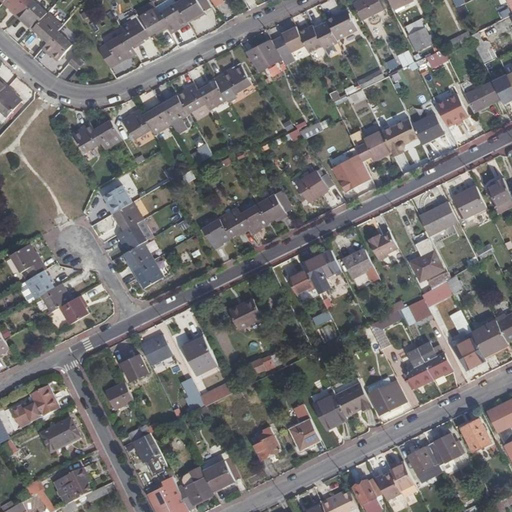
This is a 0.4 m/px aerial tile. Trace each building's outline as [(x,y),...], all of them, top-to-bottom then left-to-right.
[(5,0),(4,1),(12,8),(10,10),(18,17),(33,0),(5,0)] [(33,0),(18,17),(25,23),(26,21),(34,28),(47,13),(33,0)] [(160,11),(178,1),(177,0),(169,0),(158,7),(160,11)] [(179,0),(178,1),(189,19),(197,15),(198,16),(206,12),(199,0),(179,0)] [(362,20),(389,7),(385,0),(363,0),(354,4),(362,20)] [(157,6),(154,1),(137,11),(140,16),(157,6)] [(169,26),(172,31),(182,26),(181,24),(189,19),(178,1),(160,11),(169,26)] [(140,16),(151,34),(159,29),(161,31),(169,26),(160,11),(158,7),(157,6),(140,16)] [(337,21),(351,14),(349,10),(335,17),(337,21)] [(47,13),(34,28),(42,35),(40,37),(47,44),(59,30),(63,26),(47,13)] [(328,20),(338,41),(358,31),(351,14),(337,21),(335,17),(328,20)] [(142,39),(151,34),(140,16),(122,27),(125,33),(134,47),(143,42),(142,39)] [(328,20),(314,27),(324,47),(326,50),(339,43),(338,41),(328,20)] [(301,34),(298,27),(283,34),(293,53),(307,46),(301,34)] [(307,46),(310,54),(324,47),(314,27),(301,34),(307,46)] [(426,29),(411,36),(419,51),(434,44),(426,29)] [(47,44),(44,48),(51,54),(52,52),(59,59),(61,57),(74,43),(59,30),(47,44)] [(459,42),(470,36),(468,32),(447,42),(449,47),(459,42)] [(479,32),(471,36),(485,64),(492,61),(492,60),(479,32)] [(129,58),(137,54),(134,47),(125,33),(109,42),(120,61),(128,56),(129,58)] [(474,43),(470,36),(459,42),(463,48),(474,43)] [(273,40),(248,53),(260,72),(285,60),(273,40)] [(434,69),(449,60),(442,49),(428,58),(434,69)] [(404,66),(415,61),(410,50),(399,55),(404,66)] [(70,64),(80,72),(86,65),(77,57),(70,64)] [(399,65),(395,58),(386,62),(390,69),(399,65)] [(422,69),(428,67),(425,59),(418,61),(422,69)] [(492,61),(485,64),(493,79),(499,76),(492,61)] [(297,63),(291,67),(296,76),(302,72),(297,63)] [(233,72),(217,82),(218,84),(225,96),(234,91),(237,96),(253,86),(243,69),(234,75),(233,72)] [(406,81),(401,70),(389,76),(394,87),(406,81)] [(361,83),(364,89),(373,84),(382,80),(379,73),(361,83)] [(511,79),(509,73),(494,81),(503,99),(505,104),(511,100),(511,79)] [(493,79),(465,93),(475,113),(503,99),(494,81),(493,79)] [(199,92),(207,106),(210,112),(228,102),(225,96),(218,84),(208,89),(207,87),(199,92)] [(364,89),(362,90),(364,95),(375,89),(373,84),(364,89)] [(8,85),(0,94),(0,110),(7,116),(21,101),(14,95),(16,93),(8,85)] [(353,89),(355,93),(362,90),(360,85),(353,89)] [(199,92),(196,87),(187,92),(188,94),(179,99),(190,117),(207,106),(199,92)] [(341,99),(337,90),(330,93),(335,102),(341,99)] [(355,93),(351,95),(356,103),(366,98),(364,95),(362,90),(355,93)] [(190,117),(179,99),(171,104),(169,101),(161,106),(173,126),(182,121),(190,117)] [(450,123),(466,115),(463,108),(462,108),(460,103),(451,107),(450,105),(442,108),(450,123)] [(173,126),(161,106),(151,112),(152,114),(145,118),(152,130),(156,137),(173,126)] [(145,118),(140,110),(131,115),(132,118),(124,122),(134,140),(152,130),(145,118)] [(393,154),(395,157),(405,152),(404,149),(405,144),(419,137),(413,126),(407,113),(380,126),(382,130),(390,148),(392,151),(393,154)] [(413,126),(419,137),(423,145),(445,135),(436,115),(413,126)] [(122,138),(112,121),(103,126),(101,123),(92,128),(101,142),(105,148),(122,138)] [(173,126),(179,136),(188,131),(182,121),(173,126)] [(92,128),(89,122),(81,127),(82,129),(74,134),(84,152),(101,142),(92,128)] [(321,124),(301,133),(303,137),(305,139),(324,130),(321,124)] [(301,133),(298,129),(290,133),(294,141),(303,137),(301,133)] [(351,136),(367,167),(393,154),(392,151),(390,148),(382,130),(364,139),(360,132),(351,136)] [(213,157),(208,148),(199,154),(204,162),(213,157)] [(329,191),(320,172),(297,183),(306,202),(329,191)] [(335,184),(354,175),(353,172),(345,176),(343,173),(331,179),(335,184)] [(335,184),(342,194),(365,183),(360,172),(354,175),(335,184)] [(101,190),(105,196),(121,186),(117,180),(101,190)] [(511,208),(511,196),(505,181),(490,189),(498,206),(497,207),(501,214),(511,208)] [(465,219),(487,208),(477,187),(454,198),(465,219)] [(108,208),(113,217),(115,215),(134,205),(123,188),(106,198),(110,206),(108,208)] [(163,203),(169,200),(164,191),(158,193),(163,203)] [(285,191),(276,196),(286,213),(294,208),(285,191)] [(276,196),(259,206),(269,223),(278,218),(280,221),(288,216),(286,213),(276,196)] [(432,237),(460,223),(450,203),(422,217),(432,237)] [(138,225),(144,222),(134,205),(115,215),(120,224),(118,225),(123,234),(138,225)] [(259,206),(242,216),(250,229),(254,235),(262,231),(260,228),(269,223),(259,206)] [(242,216),(239,210),(221,220),(231,237),(240,232),(241,234),(250,229),(242,216)] [(231,237),(221,220),(204,230),(215,249),(223,244),(222,242),(231,237)] [(123,234),(118,237),(123,245),(126,243),(131,252),(144,244),(148,242),(138,225),(123,234)] [(400,247),(392,232),(372,242),(381,259),(393,253),(392,251),(400,247)] [(444,269),(429,239),(417,245),(423,256),(412,262),(421,281),(444,269)] [(477,251),(482,260),(494,254),(496,252),(491,243),(477,251)] [(131,252),(126,255),(131,263),(128,265),(133,274),(154,261),(144,244),(131,252)] [(35,255),(30,246),(13,255),(23,273),(28,270),(33,278),(45,271),(48,270),(38,253),(35,255)] [(332,250),(305,263),(308,269),(317,287),(320,292),(332,286),(329,278),(337,274),(338,276),(344,273),(332,250)] [(381,278),(366,250),(346,260),(354,277),(361,273),(367,285),(381,278)] [(154,261),(133,274),(139,283),(141,281),(146,289),(165,279),(154,261)] [(310,290),(317,287),(308,269),(291,278),(299,293),(309,288),(310,290)] [(39,299),(43,296),(59,287),(53,278),(50,280),(45,271),(33,278),(28,281),(39,299)] [(442,274),(432,280),(436,286),(446,279),(442,274)] [(464,289),(457,275),(452,278),(448,280),(455,294),(464,289)] [(448,280),(424,294),(426,298),(430,306),(455,294),(448,280)] [(67,292),(63,285),(59,287),(43,296),(53,313),(61,309),(71,303),(66,293),(67,292)] [(71,325),(89,315),(84,307),(86,305),(81,297),(71,303),(61,309),(71,325)] [(430,306),(426,298),(401,311),(404,318),(409,327),(435,314),(430,306)] [(241,330),(264,318),(254,299),(231,310),(241,330)] [(473,331),(462,310),(451,316),(462,337),(473,331)] [(404,318),(401,311),(398,312),(371,325),(383,350),(392,345),(384,329),(404,318)] [(506,313),(497,318),(498,319),(509,340),(511,339),(511,314),(507,316),(506,313)] [(328,321),(324,314),(312,320),(315,327),(328,321)] [(487,355),(510,343),(509,340),(498,319),(474,331),(477,337),(487,355)] [(321,329),(327,340),(334,337),(328,325),(321,329)] [(382,349),(370,327),(363,330),(375,353),(382,349)] [(1,353),(10,348),(6,341),(0,331),(0,357),(3,356),(1,353)] [(183,331),(174,336),(182,352),(187,350),(184,343),(188,341),(183,331)] [(142,346),(152,365),(174,354),(164,335),(142,346)] [(220,363),(206,337),(187,347),(200,374),(220,363)] [(489,358),(487,355),(477,337),(458,346),(469,368),(489,358)] [(420,348),(435,378),(454,369),(446,353),(437,357),(430,343),(420,348)] [(418,387),(435,378),(420,348),(410,353),(416,363),(408,367),(418,387)] [(253,375),(267,369),(268,370),(279,365),(279,366),(285,363),(283,358),(281,359),(279,354),(272,357),(271,356),(249,366),(253,375)] [(133,382),(151,373),(142,355),(137,357),(135,355),(127,359),(128,361),(124,364),(133,382)] [(194,379),(202,393),(207,390),(199,376),(194,379)] [(207,406),(193,379),(185,383),(192,396),(187,398),(194,412),(200,409),(207,406)] [(409,399),(399,379),(371,393),(382,414),(409,399)] [(362,383),(337,395),(348,415),(363,407),(365,410),(373,406),(362,383)] [(61,408),(51,386),(33,395),(37,405),(29,409),(27,404),(14,411),(22,427),(61,408)] [(235,392),(231,386),(220,391),(223,398),(235,392)] [(121,415),(138,406),(130,390),(113,399),(121,415)] [(223,398),(220,391),(214,394),(217,401),(223,398)] [(315,402),(325,398),(323,392),(313,396),(315,402)] [(348,415),(337,395),(316,405),(328,429),(349,418),(348,415)] [(493,419),(499,431),(511,425),(511,399),(489,411),(493,419)] [(213,418),(207,406),(200,409),(206,422),(213,418)] [(314,421),(307,407),(298,412),(305,426),(314,421)] [(493,441),(482,418),(463,427),(474,450),(493,441)] [(80,437),(71,419),(43,433),(52,451),(80,437)] [(1,420),(0,420),(0,444),(11,439),(1,420)] [(315,447),(324,442),(314,421),(305,426),(293,432),(302,450),(314,444),(315,447)] [(152,433),(162,428),(159,422),(149,427),(152,433)] [(138,440),(152,433),(149,427),(148,425),(132,433),(136,441),(138,440)] [(511,425),(499,431),(506,445),(511,442),(511,425)] [(262,441),(255,444),(263,459),(283,449),(271,426),(264,429),(266,432),(259,436),(262,441)] [(452,432),(430,443),(431,444),(440,462),(441,465),(463,454),(452,432)] [(162,454),(152,433),(138,440),(149,463),(154,460),(152,456),(156,454),(157,456),(162,454)] [(6,446),(15,457),(21,453),(11,441),(6,446)] [(424,470),(440,462),(431,444),(409,454),(418,473),(421,477),(426,475),(424,470)] [(215,491),(242,477),(229,451),(222,454),(225,460),(204,471),(208,478),(215,491)] [(225,460),(222,454),(201,465),(203,467),(204,471),(225,460)] [(402,488),(415,481),(405,461),(391,468),(393,470),(379,477),(389,497),(403,490),(402,488)] [(440,462),(424,470),(426,475),(442,467),(441,465),(440,462)] [(194,504),(216,493),(215,491),(208,478),(204,471),(203,467),(201,465),(201,464),(190,470),(187,472),(185,474),(184,475),(183,478),(186,485),(187,487),(180,490),(190,509),(195,507),(194,504)] [(69,474),(80,496),(96,488),(92,481),(95,480),(88,465),(69,474)] [(179,473),(173,476),(174,477),(177,485),(182,483),(183,486),(185,485),(179,473)] [(71,500),(80,496),(69,474),(59,479),(64,488),(66,487),(68,491),(67,492),(71,500)] [(173,476),(172,475),(146,487),(148,490),(174,477),(173,476)] [(190,511),(190,509),(180,490),(177,485),(174,477),(148,490),(158,511),(190,511)] [(48,487),(43,478),(30,485),(36,494),(48,487)] [(363,504),(377,497),(382,495),(374,478),(369,481),(368,480),(355,486),(363,504)] [(112,490),(110,484),(92,493),(95,499),(112,490)] [(359,507),(351,491),(344,494),(324,504),(328,511),(348,511),(359,507)] [(324,504),(344,494),(342,492),(323,502),(324,504)] [(508,511),(506,507),(511,504),(511,495),(495,504),(499,511),(508,511)] [(376,511),(383,509),(377,497),(363,504),(367,511),(376,511)] [(31,511),(37,509),(31,498),(23,502),(28,511),(31,511)] [(83,506),(80,499),(73,502),(77,510),(83,506)] [(465,511),(478,511),(481,511),(475,500),(462,506),(465,511)] [(20,511),(28,511),(23,502),(6,511),(20,511),(21,511),(20,511)] [(71,511),(77,510),(73,502),(64,507),(66,511),(71,511)]
